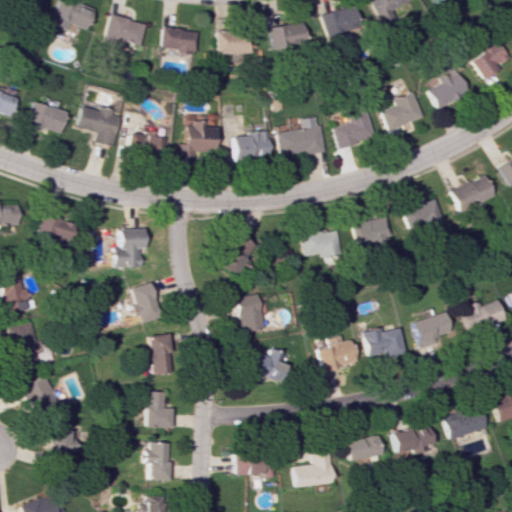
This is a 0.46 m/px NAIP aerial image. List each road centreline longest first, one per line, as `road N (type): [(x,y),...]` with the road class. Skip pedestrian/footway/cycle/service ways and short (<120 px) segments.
road 1 (residential): [(511,107),(467,137),(363,181),(248,202),(176,202)]
road 2 (residential): [(201,417),(348,405),(511,351)]
road 3 (residential): [(176,202),(176,260),(201,361),(196,511)]
road 4 (residential): [(176,202),(76,184),(0,159)]
